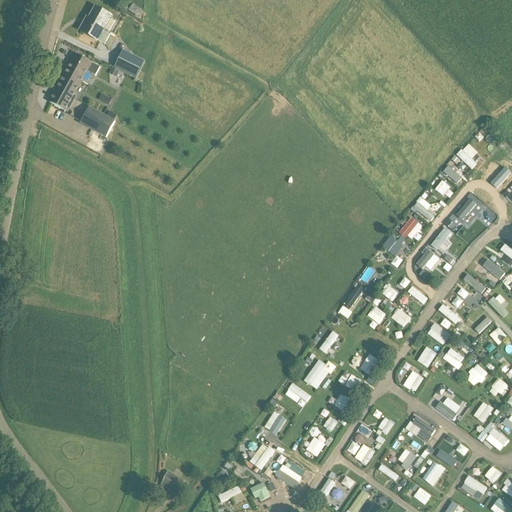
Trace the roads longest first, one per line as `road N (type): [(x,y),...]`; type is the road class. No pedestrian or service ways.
road 1 (track): [(24,128),(117,178),(133,197),(153,451),(140,511)]
road 2 (unclassified): [(0,247),(56,0)]
road 3 (track): [(403,352),(384,339),(359,342),(299,426),(293,450),(321,474)]
road 4 (track): [(152,0),(162,28),(268,89)]
